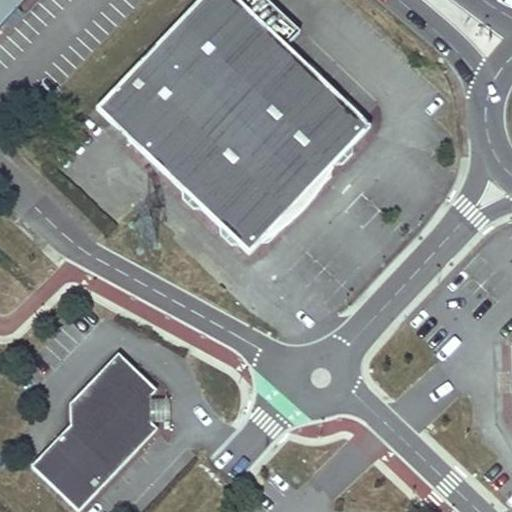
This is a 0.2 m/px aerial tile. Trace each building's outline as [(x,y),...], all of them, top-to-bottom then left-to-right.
[(0,0),(0,27),(16,11),(26,0),(0,0)] [(197,0),(95,108),(180,189),(179,197),(191,207),(198,207),(218,226),(217,233),(227,242),(235,242),(246,253),(257,241),(265,240),(274,230),(274,223),(309,186),(317,186),(327,174),(328,167),(329,166),(330,164),(332,164),(338,164),(349,152),(349,145),(367,126),(356,116),(357,109),(347,98),(339,98),(319,80),(319,71),(310,62),(303,63),(236,0),(197,0)] [(16,11),(0,27),(4,31),(20,15),(16,11)] [(30,467),(76,510),(153,429),(147,424),(147,421),(147,399),(147,397),(153,390),(116,354),(67,405),(67,427),(30,467)] [(147,399),(147,421),(170,421),(170,399),(147,399)]
